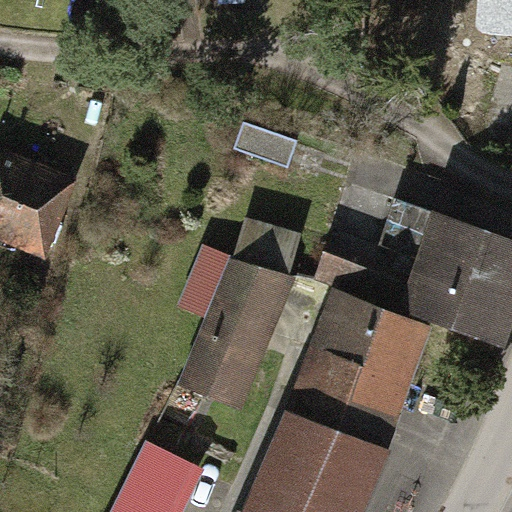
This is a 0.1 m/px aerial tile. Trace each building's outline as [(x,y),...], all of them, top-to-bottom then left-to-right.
[(316,137),(256,116),(245,146),(305,167),(316,137)] [(92,180),(1,143),(0,146),(0,235),(60,260),(92,180)] [(440,251),(454,212),(403,194),(389,233),(440,251)] [(511,233),(454,212),(440,251),(431,274),(418,311),(456,326),(511,346),(511,233)] [(418,311),(431,274),(344,242),(330,280),(346,282),(418,311)] [(307,281),(238,254),(188,381),(257,408),(307,281)] [(266,480),(346,511),(380,511),(456,326),(418,311),(346,282),(266,480)] [(195,511),(215,472),(156,443),(121,511),(195,511)] [(346,511),(266,480),(253,511),(346,511)]
